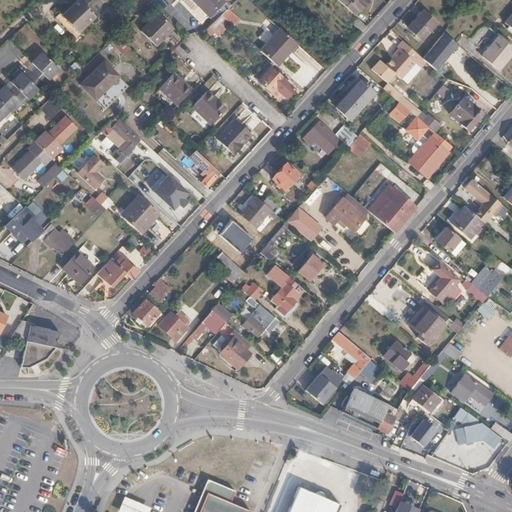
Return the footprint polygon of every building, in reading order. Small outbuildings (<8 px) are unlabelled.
[(77,0),(62,0),(69,7),(62,13),(69,21),(65,26),(77,37),(81,33),(78,30),(93,16),(77,0)] [(192,0),(209,16),(224,1),(223,0),(192,0)] [(338,0),(351,12),(362,0),(338,0)] [(457,0),(455,0),(452,5),(459,11),(464,6),(457,0)] [(234,8),(230,4),(221,14),(229,21),(233,25),(238,18),(231,12),(234,8)] [(435,23),(422,10),(408,26),(421,38),(435,23)] [(229,21),(221,14),(207,27),(215,34),(229,21)] [(174,30),(159,15),(141,32),(157,48),(174,30)] [(352,22),(361,31),(365,26),(357,17),(352,22)] [(297,43),(280,28),(260,50),(277,65),(297,43)] [(435,69),(456,44),(442,32),(422,57),(428,63),(435,69)] [(116,35),(109,41),(121,54),(128,47),(116,35)] [(497,70),(511,51),(511,47),(498,36),(481,56),(497,70)] [(422,57),(403,40),(398,47),(399,48),(393,55),(394,57),(386,65),(401,80),(416,63),(422,69),(428,63),(422,57)] [(33,73),(42,84),(58,68),(42,52),(31,63),(37,69),(33,73)] [(94,99),(117,76),(103,62),(79,85),(94,99)] [(285,96),(292,89),(271,69),(260,81),(277,98),(281,93),(285,96)] [(27,98),(42,84),(33,73),(28,77),(22,71),(11,81),(16,87),(26,97),(27,98)] [(190,88),(174,71),(158,86),(174,104),(190,88)] [(350,119),(374,93),(360,80),(336,107),(350,119)] [(10,112),(26,97),(16,87),(11,92),(5,86),(0,90),(0,101),(9,111),(10,112)] [(210,123),(224,107),(206,90),(192,106),(210,123)] [(468,129),(483,111),(464,96),(449,113),(468,129)] [(49,100),(40,108),(48,118),(58,110),(49,100)] [(0,118),(9,111),(0,101),(0,118)] [(80,122),(70,112),(65,117),(75,126),(80,122)] [(75,126),(65,117),(64,115),(46,132),(43,129),(32,139),(33,140),(39,147),(46,155),(75,126)] [(447,155),(454,149),(415,116),(412,119),(410,124),(410,128),(412,133),(413,135),(415,137),(417,135),(421,139),(416,145),(417,151),(405,164),(425,180),(446,154),(447,155)] [(124,125),(115,117),(100,132),(107,139),(112,134),(109,131),(111,130),(116,134),(114,137),(122,144),(124,141),(131,147),(136,141),(122,128),(124,125)] [(232,155),(251,134),(234,120),(215,140),(232,155)] [(357,136),(344,124),(333,136),(317,121),(303,137),(310,144),(314,141),(336,161),(357,136)] [(38,180),(44,186),(60,170),(46,155),(39,147),(33,140),(26,147),(29,150),(9,166),(25,184),(44,168),(47,171),(38,180)] [(206,174),(200,182),(206,187),(219,173),(194,150),(189,157),(206,174)] [(368,177),(375,182),(386,168),(379,162),(368,177)] [(284,190),(298,174),(287,163),(272,178),(284,190)] [(75,177),(82,184),(89,178),(81,171),(75,177)] [(188,192),(168,174),(152,191),(172,209),(188,192)] [(367,210),(394,232),(415,207),(404,197),(411,190),(395,176),(367,210)] [(73,179),(80,186),(82,184),(75,177),(73,179)] [(317,183),(313,179),(307,185),(312,189),(317,183)] [(481,205),(490,194),(471,179),(464,187),(475,196),(473,199),(481,205)] [(84,205),(99,217),(112,201),(101,192),(95,199),(91,196),(84,205)] [(271,208),(255,194),(240,213),(256,226),(271,208)] [(140,232),(157,213),(136,196),(121,214),(140,232)] [(352,231),(363,217),(341,197),(325,217),(333,224),(338,218),(352,231)] [(297,206),(286,220),(310,240),(321,226),(297,206)] [(482,222),(463,207),(450,222),(469,237),(482,222)] [(21,209),(0,229),(9,238),(15,232),(24,241),(36,229),(30,223),(32,220),(21,209)] [(57,232),(48,224),(38,235),(47,244),(48,243),(59,254),(72,241),(61,230),(57,232)] [(448,251),(459,238),(445,227),(435,239),(448,251)] [(256,236),(233,262),(243,271),(260,251),(266,244),(256,236)] [(273,236),(266,244),(260,251),(270,260),(280,248),(273,243),(277,239),(273,236)] [(465,243),(459,238),(448,251),(454,256),(465,243)] [(150,250),(145,245),(139,251),(144,256),(150,250)] [(79,282),(93,266),(76,251),(63,267),(79,282)] [(221,251),(217,256),(240,276),(243,271),(233,262),(221,251)] [(421,256),(430,267),(436,262),(426,251),(421,256)] [(299,284),(302,287),(309,279),(311,281),(317,275),(320,278),(331,266),(324,260),(322,263),(312,253),(298,270),(294,267),(289,275),(299,284)] [(124,272),(132,279),(138,272),(126,259),(125,260),(121,257),(117,261),(114,261),(110,258),(96,272),(111,286),(124,272)] [(494,268),(505,276),(510,269),(509,268),(504,263),(503,263),(498,259),(492,266),(494,268)] [(432,271),(438,276),(440,278),(428,291),(435,297),(442,289),(447,293),(459,279),(439,263),(432,271)] [(45,278),(50,282),(61,268),(55,264),(45,278)] [(289,275),(275,264),(267,274),(281,286),(271,299),(278,305),(279,303),(287,309),(296,300),(293,298),(298,292),(295,290),(299,284),(289,275)] [(471,284),(487,297),(493,291),(505,276),(494,268),(491,272),(485,267),(471,283),(471,284)] [(440,278),(438,276),(426,289),(428,291),(440,278)] [(471,283),(466,279),(462,283),(468,288),(471,284),(471,283)] [(246,283),(242,288),(250,295),(254,298),(262,289),(253,282),(250,286),(246,283)] [(162,292),(155,286),(149,292),(158,301),(163,296),(162,292)] [(487,297),(491,299),(495,293),(493,291),(487,297)] [(264,327),(265,329),(275,317),(254,298),(250,295),(246,300),(253,305),(254,303),(258,306),(243,323),(257,335),(264,327)] [(146,325),(159,311),(145,298),(132,312),(146,325)] [(218,302),(212,309),(226,321),(232,314),(218,302)] [(489,320),(495,312),(483,302),(477,311),(489,320)] [(444,323),(422,304),(406,323),(420,334),(418,337),(426,344),(444,323)] [(211,308),(191,334),(195,337),(200,331),(203,333),(208,327),(205,325),(212,318),(222,327),(226,322),(226,321),(212,309),(211,308)] [(168,309),(158,321),(160,322),(158,325),(174,339),(186,327),(184,323),(187,320),(177,311),(174,315),(168,309)] [(268,331),(278,319),(275,317),(265,329),(268,331)] [(12,334),(20,321),(13,318),(7,331),(12,334)] [(449,326),(456,332),(463,323),(455,318),(449,326)] [(30,341),(54,346),(58,330),(32,325),(32,322),(21,320),(20,321),(12,334),(10,337),(30,341)] [(246,348),(251,343),(235,329),(230,334),(233,337),(229,341),(227,340),(219,349),(221,351),(219,353),(237,368),(251,353),(246,348)] [(347,372),(354,377),(361,369),(370,358),(338,331),(332,338),(357,359),(347,372)] [(220,335),(212,345),(217,349),(225,339),(220,335)] [(510,355),(511,351),(511,341),(511,342),(507,338),(500,347),(510,355)] [(26,359),(47,361),(54,346),(30,341),(26,359)] [(404,360),(409,354),(395,341),(383,355),(400,370),(407,362),(404,360)] [(442,351),(446,354),(455,361),(461,353),(448,344),(442,351)] [(420,377),(425,380),(446,354),(442,351),(434,360),(430,365),(420,377)] [(465,357),(461,362),(475,373),(479,367),(465,357)] [(367,375),(377,363),(370,358),(361,369),(367,375)] [(32,368),(47,361),(26,359),(25,368),(32,368)] [(416,373),(420,377),(430,365),(425,362),(416,373)] [(326,365),(303,389),(321,405),(343,380),(326,365)] [(399,383),(409,390),(420,377),(416,373),(413,377),(408,373),(399,383)] [(485,405),(493,395),(465,375),(451,393),(464,402),(469,394),(477,400),(485,405)] [(440,399),(423,386),(413,399),(429,413),(440,399)] [(386,432),(392,418),(382,414),(387,404),(366,394),(355,418),(386,432)] [(460,407),(453,417),(457,420),(461,415),(460,414),(462,409),(460,407)] [(436,429),(423,419),(410,436),(423,446),(436,429)] [(491,427),(508,440),(511,435),(511,434),(495,422),(491,427)] [(493,448),(500,438),(482,424),(455,429),(458,444),(482,439),(493,448)] [(197,511),(204,494),(226,503),(230,492),(204,482),(194,507),(192,511),(197,511)] [(335,511),(339,505),(297,488),(286,511),(335,511)] [(399,502),(402,493),(394,490),(388,504),(396,507),(399,502)] [(204,494),(197,511),(247,511),(248,511),(204,494)] [(373,498),(367,511),(376,511),(381,502),(373,498)] [(123,500),(118,511),(148,511),(149,510),(123,500)] [(416,511),(418,509),(399,502),(396,507),(393,511),(416,511)]
